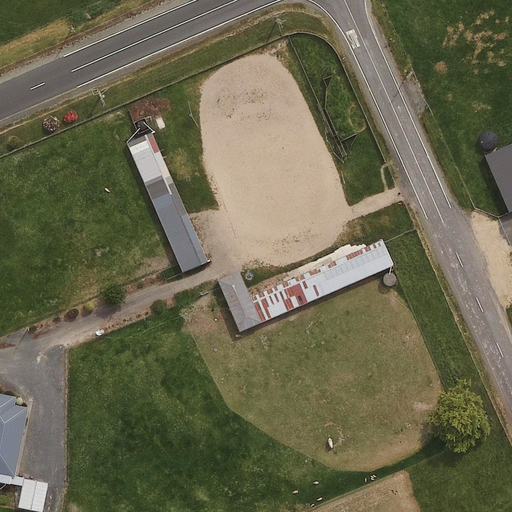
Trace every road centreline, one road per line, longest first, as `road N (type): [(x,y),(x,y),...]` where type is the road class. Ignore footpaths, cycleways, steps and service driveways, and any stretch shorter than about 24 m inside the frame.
road 1 (unclassified): [(511,377),(344,0)]
road 2 (unclassified): [(236,0),(0,102)]
